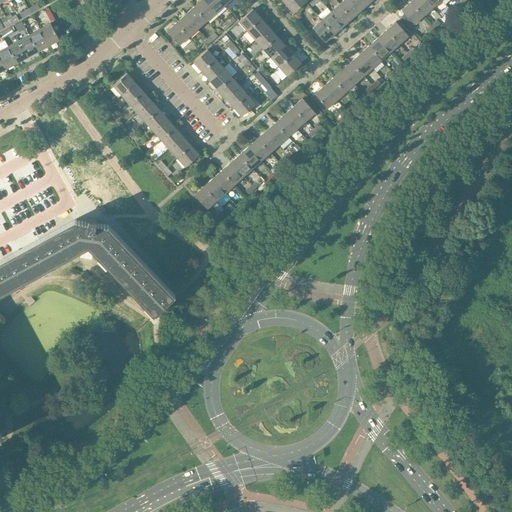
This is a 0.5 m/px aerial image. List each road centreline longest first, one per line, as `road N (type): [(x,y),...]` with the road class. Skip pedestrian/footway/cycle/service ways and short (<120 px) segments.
road 1 (secondary): [(511,23),(347,182),(237,330)]
road 2 (secondary): [(346,371),(354,251),(387,186),(417,144),(511,57)]
road 3 (secondary): [(223,345),(147,425),(37,511)]
road 4 (secondary): [(121,511),(193,476),(269,455)]
road 5 (secondary): [(440,511),(346,384)]
road 6 (residential): [(0,114),(86,68),(129,31)]
road 7 (secondary): [(223,345),(210,373),(215,417),(240,445),(269,455)]
road 8 (secondary): [(346,371),(331,344),(305,324),(263,319),(237,330)]
road 9 (residential): [(217,132),(129,31)]
road 10 (secondary): [(280,456),(390,511)]
